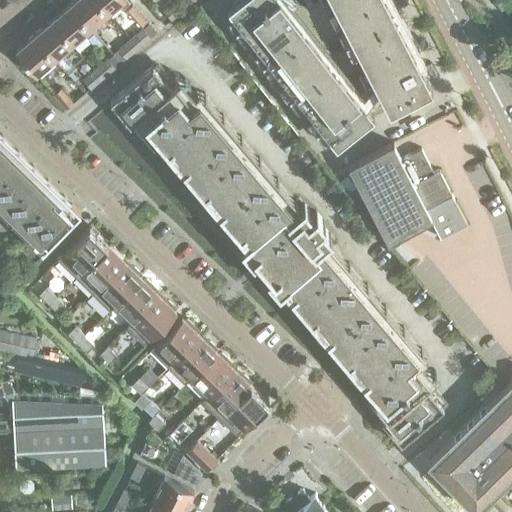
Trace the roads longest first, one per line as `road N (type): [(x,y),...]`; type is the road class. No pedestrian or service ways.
road 1 (residential): [(306,407),(0,106)]
road 2 (residential): [(415,511),(329,416),(306,407)]
road 3 (residential): [(205,511),(306,407)]
road 4 (secondary): [(452,0),(511,112)]
